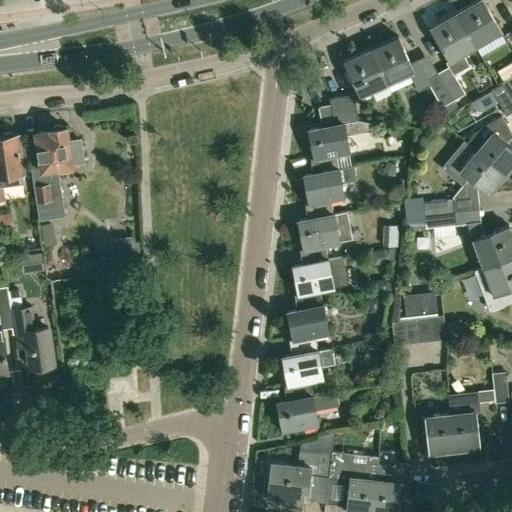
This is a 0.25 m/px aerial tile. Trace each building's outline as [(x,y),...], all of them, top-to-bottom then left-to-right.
[(476,0),(456,12),(475,45),(501,30),(483,0),(476,0)] [(462,53),(475,45),(456,12),(430,27),(449,60),(446,61),(449,66),(438,72),(453,100),(465,93),(454,74),(469,65),(462,53)] [(456,106),(452,100),(453,100),(438,72),(426,78),(417,59),(410,62),(398,35),(371,48),(387,83),(410,72),(418,90),(429,84),(442,106),(445,112),(456,106)] [(359,95),(387,83),(371,48),(344,60),(359,95)] [(511,75),(502,81),(511,99),(511,75)] [(506,114),(511,110),(511,99),(502,81),(491,88),(506,114)] [(482,97),(487,104),(496,99),(492,91),(482,97)] [(335,124),(358,120),(353,93),(330,97),(331,103),(335,124)] [(362,120),(358,120),(335,124),(331,103),(318,105),(322,126),(309,129),(314,156),(336,152),(349,149),(346,135),(364,131),(362,120)] [(511,164),(511,144),(506,140),(509,136),(504,132),(508,127),(501,113),(491,119),(495,127),(485,139),(475,131),(467,141),(477,149),(505,173),(511,164)] [(69,140),(66,126),(64,127),(61,123),(52,125),(51,129),(35,131),(40,164),(31,166),(39,219),(64,215),(57,167),(72,165),(72,163),(84,161),(80,138),(69,140)] [(1,185),(9,184),(23,182),(21,171),(22,171),(17,134),(15,135),(11,131),(4,131),(2,136),(0,136),(0,205),(4,204),(1,185)] [(500,179),(505,173),(477,149),(467,141),(463,138),(441,166),(462,183),(468,176),(485,190),(496,176),(500,179)] [(336,152),(314,156),(317,172),(303,174),(309,202),(331,197),(344,195),(342,182),(357,179),(354,165),(339,167),(336,152)] [(397,163),(388,159),(383,170),(393,174),(397,163)] [(303,247),(325,243),(339,240),(331,197),(309,202),(312,217),(298,220),(303,247)] [(425,213),(456,210),(454,197),(424,200),(425,213)] [(456,210),(425,213),(414,215),(415,228),(457,224),(456,210)] [(0,213),(0,231),(13,229),(10,212),(0,213)] [(511,233),(509,224),(486,233),(480,219),(467,221),(467,222),(473,237),(472,238),(483,266),(511,254),(511,233)] [(340,256),(328,258),(325,243),(303,247),(306,262),(293,265),(298,292),(320,288),(333,286),(333,284),(345,282),(340,256)] [(111,248),(113,264),(134,262),(132,246),(111,248)] [(390,249),(371,252),(374,264),(392,261),(390,249)] [(511,301),(511,254),(483,266),(474,269),(489,310),(511,301)] [(389,276),(376,278),(378,292),(392,290),(389,276)] [(0,318),(0,320),(11,318),(12,318),(8,286),(0,287),(0,318)] [(21,287),(9,288),(12,308),(23,306),(21,287)] [(293,338),(315,334),(328,331),(320,288),(298,292),(301,308),(288,310),(293,338)] [(434,290),(420,291),(422,311),(436,310),(434,290)] [(368,305),(375,310),(381,309),(378,295),(367,297),(368,305)] [(55,368),(49,326),(37,328),(35,313),(27,315),(26,306),(12,309),(14,318),(12,318),(11,318),(13,332),(15,331),(17,347),(28,345),(31,367),(38,371),(55,368)] [(444,314),(430,316),(433,339),(446,338),(444,314)] [(430,316),(417,317),(420,341),(433,339),(430,316)] [(417,317),(405,318),(407,342),(420,341),(417,317)] [(405,318),(391,320),(394,344),(407,342),(405,318)] [(0,371),(8,370),(3,339),(1,324),(0,323),(0,371)] [(318,350),(315,334),(293,338),(296,353),(282,356),(288,383),(309,379),(323,376),(321,364),(334,362),(331,347),(318,350)] [(506,370),(492,372),(495,402),(509,400),(506,370)] [(336,390),(312,394),(309,379),(288,383),(291,399),(277,401),(282,428),(318,422),(315,408),(338,403),(336,390)] [(450,412),(454,449),(480,446),(476,410),(480,409),(478,389),(448,393),(450,412)] [(446,449),(454,449),(450,412),(424,415),(428,447),(446,445),(446,449)] [(302,441),(299,464),(311,465),(310,473),(316,473),(318,450),(331,451),(331,449),(333,450),(336,430),(302,441)] [(331,449),(331,451),(328,475),(343,477),(346,451),(333,450),(331,449)] [(328,475),(331,451),(318,450),(316,473),(328,475)] [(370,511),(377,462),(378,462),(379,455),(366,453),(365,461),(351,459),(345,511),(351,511),(370,511)] [(377,462),(370,511),(379,511),(379,510),(392,511),(397,511),(400,492),(408,493),(412,461),(395,459),(394,464),(378,462),(377,462)] [(270,461),(266,493),(288,495),(287,500),(302,502),(303,490),(308,490),(310,473),(311,465),(299,464),(270,461)]
